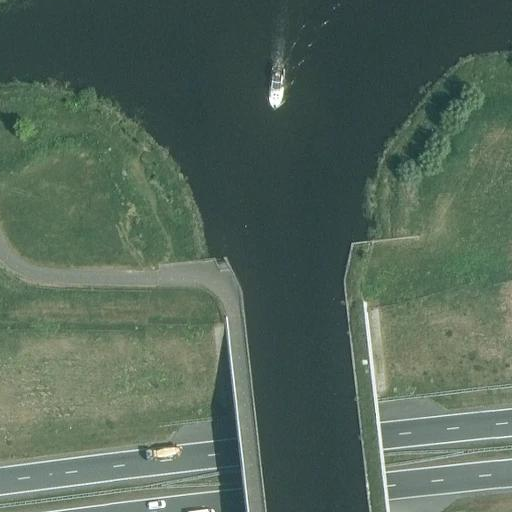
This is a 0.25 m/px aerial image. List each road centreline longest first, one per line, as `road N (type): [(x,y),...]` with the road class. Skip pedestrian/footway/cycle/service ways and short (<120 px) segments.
road 1 (trunk): [(511,423),(0,482)]
road 2 (trunk): [(166,511),(511,474)]
